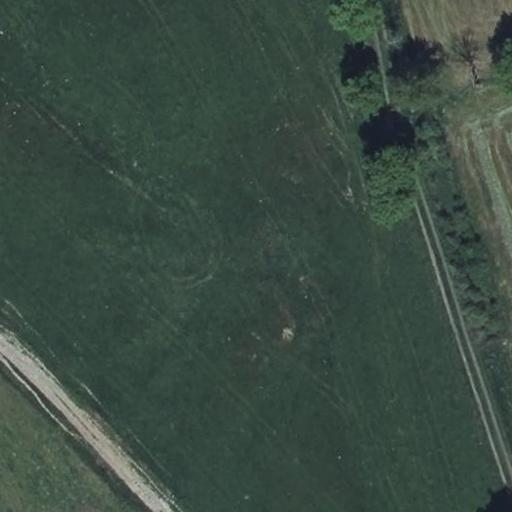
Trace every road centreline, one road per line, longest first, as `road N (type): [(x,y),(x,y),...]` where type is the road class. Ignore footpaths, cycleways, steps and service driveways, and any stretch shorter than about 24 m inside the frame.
road 1 (track): [(511,479),(360,0)]
road 2 (track): [(0,334),(98,428),(169,511)]
